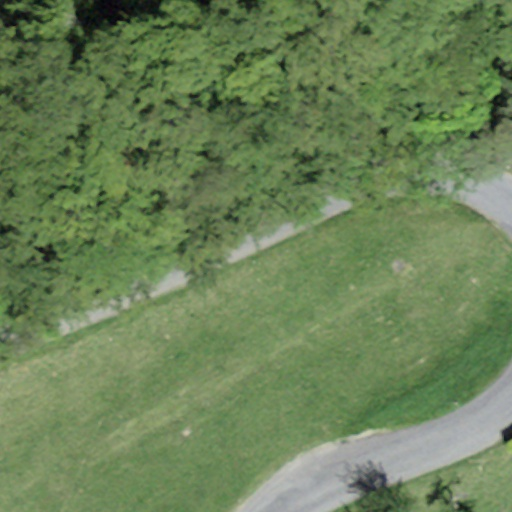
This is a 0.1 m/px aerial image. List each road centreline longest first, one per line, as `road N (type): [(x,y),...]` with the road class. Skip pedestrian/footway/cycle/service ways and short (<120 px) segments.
road 1 (tertiary): [(511,214),(448,187),(368,190),(0,340)]
road 2 (tertiary): [(272,511),(314,486),(405,457),(488,415),(511,391)]
